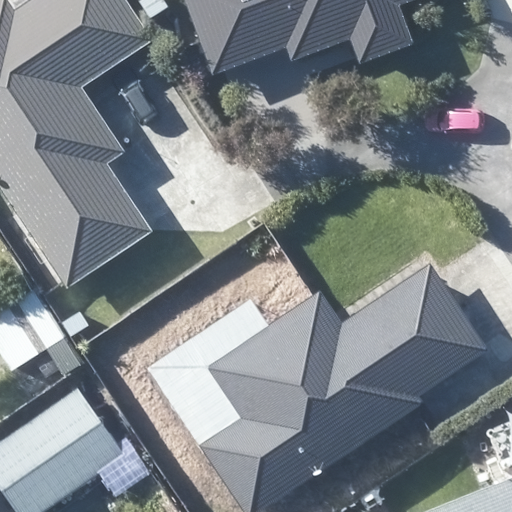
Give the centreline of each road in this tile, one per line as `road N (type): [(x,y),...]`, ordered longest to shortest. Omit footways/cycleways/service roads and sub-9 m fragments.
road 1 (residential): [(508,24),(463,147)]
road 2 (residential): [(338,151),(409,136),(463,147)]
